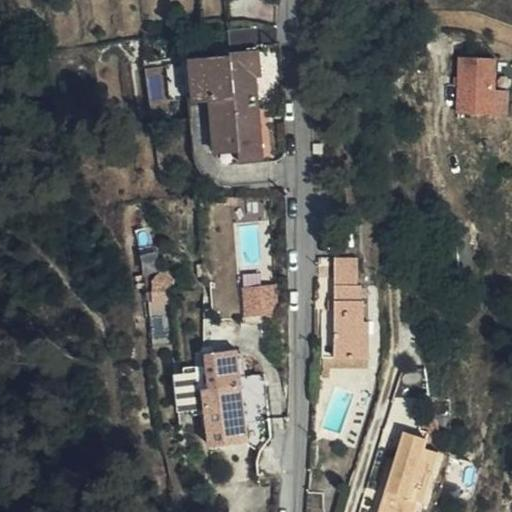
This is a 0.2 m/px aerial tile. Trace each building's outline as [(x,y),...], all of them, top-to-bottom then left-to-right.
[(214,104),(214,105),(238,101),(239,112),(252,111),(250,77),(258,76),(256,54),(229,57),(228,65),(199,66),(201,104),(214,104)] [(462,57),(460,112),(510,114),(511,90),(499,90),(500,58),(462,57)] [(252,111),(267,109),(266,77),(258,76),(250,77),(252,111)] [(238,101),(214,105),(220,155),(241,154),(244,166),(264,164),(261,133),(253,133),(252,111),(239,112),(238,101)] [(472,237),(446,238),(448,288),(474,287),(472,237)] [(163,267),(160,250),(144,253),(148,270),(163,267)] [(376,258),(352,257),(350,309),(349,338),(348,355),(364,356),(365,349),(381,350),(383,320),(378,320),(379,299),(377,299),(378,284),(374,284),(376,258)] [(178,300),(178,269),(165,269),(155,278),(157,302),(178,300)] [(281,311),(279,283),(246,286),(248,313),(281,311)] [(349,338),(350,309),(337,309),(336,337),(349,338)] [(380,365),(381,350),(365,349),(364,356),(348,355),(349,338),(336,337),(335,364),(380,365)] [(239,384),(240,387),(245,442),(243,442),(255,448),(269,437),(263,375),(238,377),(239,384)] [(189,414),(204,413),(202,388),(202,383),(186,385),(189,414)] [(245,442),(240,387),(239,384),(202,388),(204,413),(207,445),(211,444),(243,442),(245,442)] [(413,444),(433,452),(424,431),(415,429),(416,435),(413,444)] [(400,430),(370,511),(405,511),(410,499),(416,501),(434,452),(433,452),(413,444),(416,435),(400,430)]
